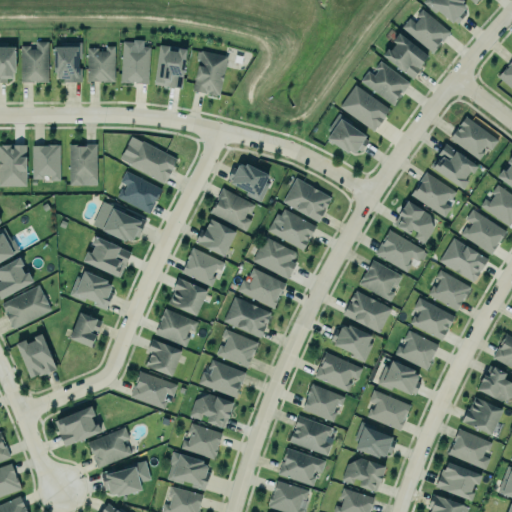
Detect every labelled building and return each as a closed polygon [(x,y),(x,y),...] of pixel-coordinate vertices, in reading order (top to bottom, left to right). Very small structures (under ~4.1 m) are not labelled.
[(458,0),(421,0),(420,2),(432,13),(435,10),(449,23),(462,9),(462,5),(459,3),(460,1),(458,0)] [(398,27),(406,17),(412,22),(416,17),(413,15),(419,8),(447,32),(430,53),(398,27)] [(410,78),(419,66),(418,65),(425,56),(395,33),(389,41),(393,43),(387,51),(385,49),(380,55),(410,78)] [(147,84),(149,47),(142,47),(142,40),(132,39),(132,42),(121,41),(119,82),(131,83),(132,82),(134,82),(134,83),(147,84)] [(18,81),(46,81),(46,40),(34,41),(34,47),(29,47),(29,44),(17,44),(18,81)] [(0,82),(0,42),(5,42),(5,46),(13,46),(13,72),(9,72),(9,78),(3,78),(3,82),(0,82)] [(78,81),(79,67),(75,67),(75,58),(79,57),(79,42),(75,42),(75,46),(51,47),(51,72),(54,72),(54,78),(60,78),(60,82),(78,81)] [(156,44),(151,84),(178,88),(183,49),(175,48),(174,51),(166,50),(166,46),(156,44)] [(85,48),(85,81),(112,81),(112,46),(103,46),(103,51),(95,51),(95,47),(85,48)] [(195,50),(223,56),(214,96),(187,90),(195,50)] [(511,90),(496,76),(511,57),(511,90)] [(355,81),(363,70),(370,75),(374,68),(370,65),(374,60),(405,84),(388,106),(355,81)] [(350,84),(385,108),(368,132),(334,107),(350,84)] [(448,139),(480,161),(496,139),(463,116),(448,139)] [(337,118),(363,135),(362,138),(366,140),(358,151),(355,149),(353,152),(350,152),(346,151),(345,153),(324,138),(337,118)] [(176,160),(131,136),(118,160),(163,184),(176,160)] [(442,143),(475,166),(470,173),(467,171),(462,178),(465,181),(460,189),(427,165),(442,143)] [(10,145),(23,145),(23,186),(0,186),(0,144),(7,144),(7,149),(10,149),(10,145)] [(30,145),(44,145),(44,144),(57,144),(57,180),(49,180),(49,175),(40,175),(40,179),(30,179),(30,145)] [(66,144),(94,144),(94,185),(67,185),(66,144)] [(494,176),(511,189),(511,154),(510,153),(504,162),(507,165),(502,171),(499,169),(494,176)] [(260,200),(270,176),(236,162),(226,186),(260,200)] [(159,189),(154,200),(152,198),(150,201),(152,202),(147,213),(114,196),(118,189),(121,190),(124,184),(117,181),(123,170),(159,189)] [(442,217),(449,206),(442,202),(446,197),(448,199),(453,191),(423,171),(417,180),(419,181),(416,185),(415,184),(408,194),(442,217)] [(279,201),(293,177),(328,196),(327,199),(328,200),(324,208),(321,206),(320,208),(322,209),(316,219),(316,220),(315,222),(279,201)] [(511,196),(511,217),(506,226),(477,205),(482,198),(486,201),(491,194),(488,193),(494,184),(511,196)] [(246,229),(250,220),(248,220),(254,203),(220,189),(210,215),(246,229)] [(403,197),(392,211),(397,214),(391,223),(403,232),(407,226),(414,232),(409,236),(419,244),(436,221),(403,197)] [(91,226),(133,245),(143,222),(101,203),(91,226)] [(281,208),(313,226),(307,237),(305,236),(304,238),(306,239),(300,250),(264,230),(270,218),(271,219),(274,213),(277,215),(281,208)] [(469,208),(504,230),(497,241),(495,240),(494,242),(495,243),(488,254),(458,234),(463,226),(466,228),(469,223),(462,219),(469,208)] [(234,230),(205,219),(196,245),(224,256),(234,230)] [(0,261),(17,252),(6,230),(0,233),(0,261)] [(411,258),(421,262),(426,250),(385,231),(374,256),(406,271),(411,258)] [(91,235),(128,252),(116,277),(79,260),(84,251),(87,252),(91,245),(88,244),(91,235)] [(262,236),(292,251),(293,255),(291,257),(288,259),(287,259),(293,262),(285,278),(249,260),(262,236)] [(487,259),(451,238),(438,262),(473,282),(487,259)] [(187,249),(178,271),(206,283),(215,261),(187,249)] [(0,266),(17,257),(21,266),(18,268),(22,274),(26,272),(31,282),(0,298),(0,266)] [(356,284),(371,258),(403,276),(389,303),(356,284)] [(249,267),(283,283),(278,296),(275,295),(274,299),(271,301),(274,302),(271,308),(234,290),(239,279),(246,282),(248,277),(245,275),(249,267)] [(102,309),(105,304),(110,293),(106,291),(108,287),(107,285),(103,283),(104,281),(81,271),(78,277),(74,276),(66,294),(81,300),(82,298),(91,301),(90,304),(102,309)] [(427,297),(457,310),(469,285),(438,271),(427,297)] [(172,274),(204,287),(192,314),(166,303),(171,290),(166,288),(172,274)] [(0,303),(0,305),(3,311),(4,311),(5,312),(3,313),(10,328),(48,309),(41,294),(39,294),(40,292),(36,285),(0,303)] [(353,290),(352,292),(351,292),(340,313),(376,332),(388,308),(353,290)] [(220,320),(231,295),(268,312),(266,314),(268,315),(264,323),(261,322),(261,323),(263,325),(257,337),(220,320)] [(416,296),(452,315),(447,324),(445,323),(443,328),(445,329),(439,340),(407,322),(411,314),(414,316),(417,310),(410,307),(416,296)] [(161,307),(195,321),(191,330),(186,328),(183,335),(187,337),(183,346),(152,333),(158,320),(156,319),(161,307)] [(77,312),(98,321),(94,333),(88,331),(87,333),(93,335),(88,347),(66,338),(77,312)] [(363,360),(373,337),(339,322),(329,345),(363,360)] [(222,328),(255,341),(244,367),(213,354),(218,344),(221,345),(224,338),(219,336),(222,328)] [(405,329),(435,344),(428,358),(430,358),(424,370),(392,353),(396,345),(401,347),(404,340),(400,338),(405,329)] [(503,332),(511,337),(511,369),(490,357),(503,332)] [(12,343),(22,340),(23,344),(31,340),(30,337),(38,333),(53,369),(36,376),(35,374),(26,378),(12,343)] [(148,338),(178,350),(168,377),(142,366),(147,354),(143,352),(148,338)] [(322,351),(323,351),(323,352),(359,367),(355,379),(348,375),(345,381),(348,383),(345,391),(311,376),(316,364),(318,365),(319,363),(317,362),(318,361),(322,351)] [(245,373),(211,360),(206,373),(201,371),(197,383),(235,398),(245,373)] [(389,360),(412,370),(411,373),(414,374),(416,378),(414,380),(418,382),(413,394),(409,392),(408,395),(390,387),(389,390),(374,383),(382,364),(386,366),(389,360)] [(487,365),(511,377),(511,396),(498,400),(475,390),(479,381),(478,381),(481,374),(483,375),(487,365)] [(162,409),(167,395),(172,397),(176,385),(138,371),(129,397),(162,409)] [(305,384),(337,396),(327,423),(295,410),(305,384)] [(370,388),(408,404),(397,431),(364,416),(367,407),(370,409),(373,403),(366,400),(370,388)] [(224,428),(232,403),(196,392),(188,417),(202,421),(202,422),(224,428)] [(472,397),(466,409),(465,408),(459,420),(488,434),(499,410),(472,397)] [(98,434),(93,416),(91,408),(54,419),(61,445),(98,434)] [(294,416),(324,425),(320,439),(327,443),(322,457),(285,442),(294,416)] [(188,422),(220,432),(209,458),(178,447),(181,438),(184,439),(187,431),(185,430),(188,422)] [(84,441),(125,425),(130,439),(126,442),(132,455),(95,469),(84,441)] [(384,460),(393,437),(360,425),(351,448),(384,460)] [(490,440),(456,430),(448,457),(485,468),(488,458),(485,457),(490,440)] [(0,461),(9,458),(0,433),(0,461)] [(282,450),(316,459),(310,485),(272,475),(275,463),(279,461),(282,450)] [(205,490),(210,473),(205,471),(207,463),(172,452),(164,479),(205,490)] [(431,487),(470,501),(483,472),(445,456),(438,468),(431,487)] [(356,486),(358,480),(352,478),(350,484),(338,479),(344,464),(357,457),(383,466),(380,475),(378,481),(377,481),(373,492),(356,486)] [(97,471),(142,460),(147,479),(136,482),(138,490),(114,496),(113,493),(109,494),(106,493),(105,489),(102,490),(97,471)] [(0,465),(8,462),(13,475),(12,476),(12,477),(14,477),(18,488),(0,494),(0,465)] [(511,498),(495,492),(505,466),(511,468),(511,498)] [(283,511),(300,511),(302,509),(303,500),(306,490),(274,480),(269,495),(268,494),(266,503),(265,506),(283,511)] [(167,485),(199,495),(195,509),(197,510),(196,511),(158,511),(161,503),(166,505),(168,497),(165,496),(167,485)] [(368,511),(373,498),(341,488),(336,504),(335,503),(331,511),(368,511)] [(0,511),(0,502),(16,495),(24,511),(0,511)] [(466,511),(468,506),(431,495),(426,509),(429,510),(428,511),(466,511)] [(511,511),(511,504),(505,502),(501,511),(511,511)]
